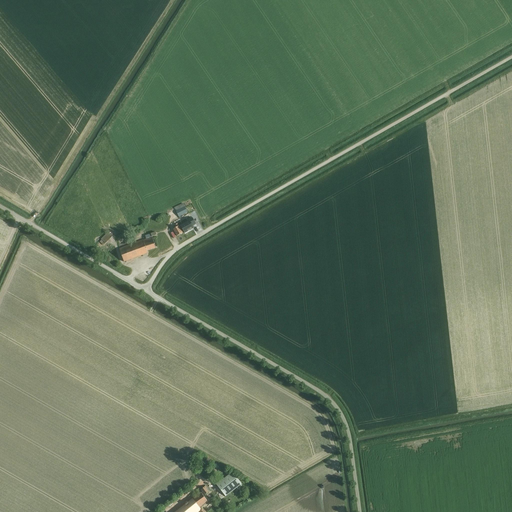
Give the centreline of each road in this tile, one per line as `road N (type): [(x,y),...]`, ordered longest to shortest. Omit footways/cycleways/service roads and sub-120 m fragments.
road 1 (unclassified): [(146,290),(196,236),(511,57)]
road 2 (unclassified): [(358,511),(346,422),(331,401),(146,290)]
road 3 (unclassified): [(146,290),(0,205)]
